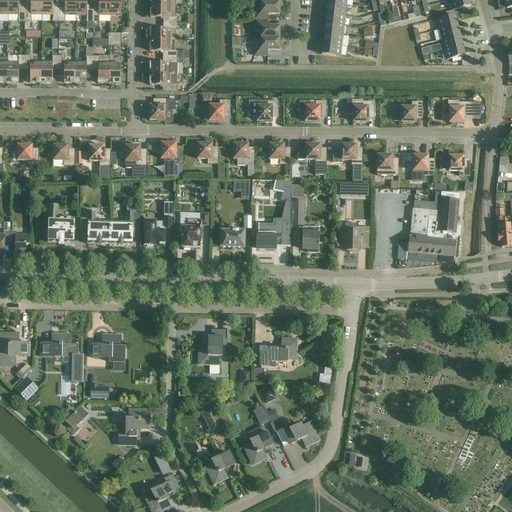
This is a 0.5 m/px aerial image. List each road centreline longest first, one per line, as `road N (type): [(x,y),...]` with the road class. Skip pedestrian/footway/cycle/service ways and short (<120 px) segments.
road 1 (residential): [(490,31),(501,70),(495,119),(485,132),(137,132)]
road 2 (tertiary): [(355,285),(0,276)]
road 3 (residential): [(354,309),(328,456),(235,511)]
road 4 (residential): [(205,511),(170,440),(171,307)]
road 5 (residential): [(171,307),(354,309)]
road 6 (residential): [(4,304),(171,307)]
road 7 (tertiary): [(511,275),(355,285)]
road 8 (residential): [(0,92),(138,92)]
road 9 (residential): [(137,132),(0,130)]
